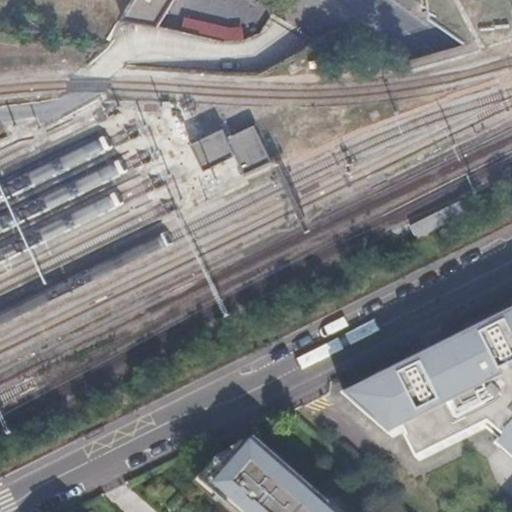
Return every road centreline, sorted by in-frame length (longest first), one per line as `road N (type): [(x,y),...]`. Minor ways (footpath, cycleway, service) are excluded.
road 1 (unclassified): [(0,502),(511,256)]
road 2 (tertiary): [(358,0),(511,108)]
